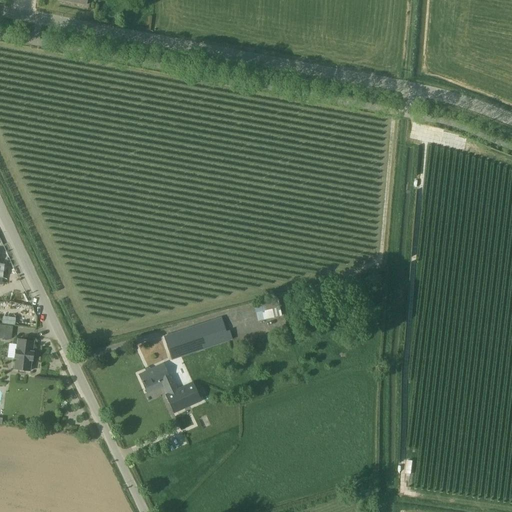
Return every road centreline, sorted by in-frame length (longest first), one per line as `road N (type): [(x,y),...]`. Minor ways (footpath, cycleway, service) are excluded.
road 1 (tertiary): [(511,120),(408,88),(0,10)]
road 2 (unclassified): [(142,511),(0,207)]
